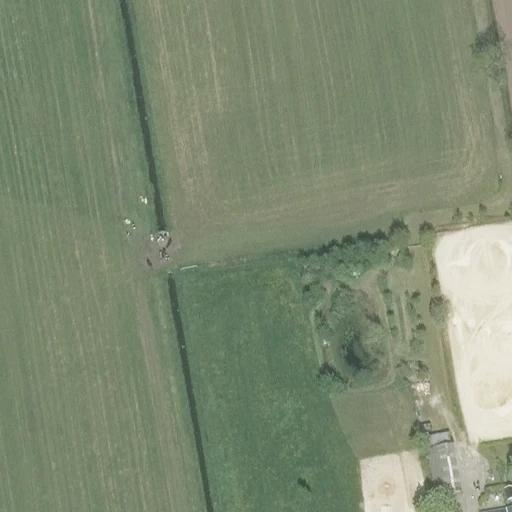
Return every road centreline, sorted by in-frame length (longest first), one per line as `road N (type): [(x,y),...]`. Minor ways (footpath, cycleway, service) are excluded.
road 1 (track): [(475,511),(470,473),(445,422),(416,253),(420,223),(491,209),(511,194)]
road 2 (track): [(511,173),(481,0)]
